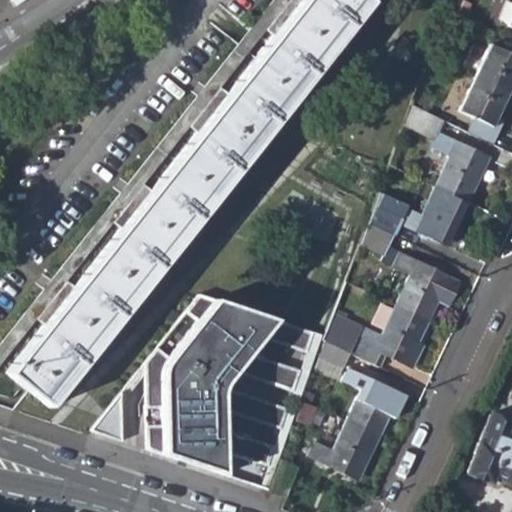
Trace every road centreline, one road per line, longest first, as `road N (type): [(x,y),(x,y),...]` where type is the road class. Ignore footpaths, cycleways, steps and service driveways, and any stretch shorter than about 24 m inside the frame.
road 1 (residential): [(0,326),(208,67)]
road 2 (residential): [(208,16),(156,51),(0,247)]
road 3 (residential): [(395,511),(511,277)]
road 4 (residential): [(129,502),(0,450)]
road 5 (residential): [(0,473),(129,502)]
